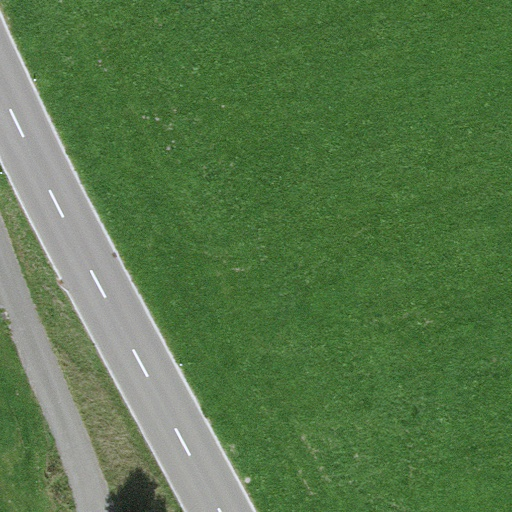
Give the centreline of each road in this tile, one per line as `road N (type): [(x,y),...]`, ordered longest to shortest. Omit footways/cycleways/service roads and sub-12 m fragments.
road 1 (tertiary): [(221,511),(0,89)]
road 2 (track): [(95,511),(0,253)]
